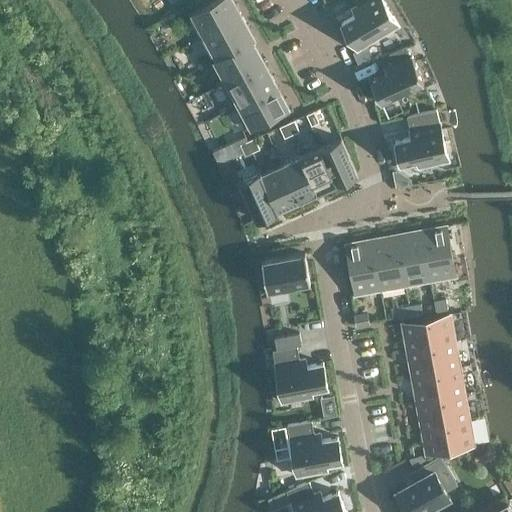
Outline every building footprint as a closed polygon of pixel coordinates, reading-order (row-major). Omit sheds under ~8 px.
[(214,0),(188,14),(201,37),(242,15),(233,0),(214,0)] [(341,22),(357,49),(398,24),(383,0),(354,0),(357,5),(353,8),(356,14),(341,22)] [(211,61),(254,37),(242,15),(201,37),(212,58),(210,60),(211,61)] [(254,37),(211,61),(223,83),(264,61),(252,39),(254,38),(254,37)] [(380,101),(423,82),(411,53),(409,54),(405,45),(388,52),(392,62),(383,66),(386,72),(370,79),(380,101)] [(223,83),(235,105),(276,83),(264,61),(223,83)] [(235,105),(247,128),(288,106),(276,83),(235,105)] [(411,136),(395,140),(400,163),(417,159),(419,166),(448,159),(436,109),(407,116),(411,136)] [(313,111),(306,114),(311,125),(318,121),(313,111)] [(293,119),(286,123),(291,134),(298,130),(293,119)] [(286,123),(279,126),(284,137),(291,134),(286,123)] [(254,137),(247,140),(252,151),(259,148),(254,137)] [(341,137),(320,146),(337,183),(358,174),(341,137)] [(252,151),(247,140),(239,144),(244,155),(252,151)] [(320,146),(301,155),(317,192),(337,183),(320,146)] [(301,155),(281,164),(297,201),(317,192),(301,155)] [(262,172),(261,173),(278,210),(297,201),(281,164),(262,172)] [(278,210),(261,173),(262,172),(260,169),(260,170),(239,179),(257,219),(278,210)] [(430,279),(456,274),(446,225),(421,229),(430,279)] [(405,284),(430,279),(421,229),(396,234),(405,284)] [(380,288),(405,284),(396,234),(371,239),(380,288)] [(354,293),(380,288),(371,239),(345,243),(354,293)] [(262,261),(267,290),(310,282),(305,253),(262,261)] [(447,308),(446,298),(434,300),(436,310),(447,308)] [(423,313),(421,303),(409,305),(411,315),(423,313)] [(397,307),(399,317),(411,315),(409,305),(397,307)] [(368,323),(367,313),(355,315),(357,325),(368,323)] [(455,340),(450,313),(402,321),(407,348),(455,340)] [(294,333),(269,338),(272,350),(297,345),(294,333)] [(460,365),(455,340),(407,348),(412,374),(460,365)] [(297,345),(273,350),(282,401),(312,395),(311,388),(327,385),(323,362),(306,365),(305,358),(299,359),(297,345)] [(464,391),(460,365),(412,374),(416,400),(464,391)] [(469,417),(464,391),(416,400),(421,426),(469,417)] [(474,444),(469,417),(421,426),(426,453),(474,444)] [(312,420),(287,424),(297,475),(327,470),(325,463),(342,460),(338,436),(321,439),(320,432),(314,433),(312,420)] [(425,453),(410,458),(414,465),(428,457),(425,453)] [(396,491),(408,511),(420,511),(449,496),(435,471),(446,465),(440,455),(409,472),(414,481),(396,491)] [(309,481),(286,490),(295,511),(347,511),(338,491),(323,497),(320,491),(315,493),(309,481)] [(511,511),(511,507),(507,499),(483,511),(511,511)]
